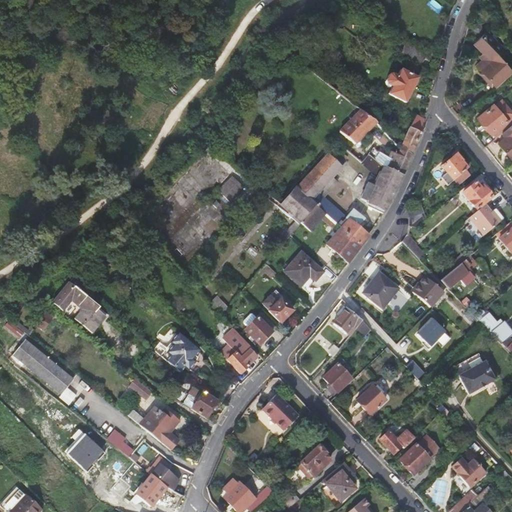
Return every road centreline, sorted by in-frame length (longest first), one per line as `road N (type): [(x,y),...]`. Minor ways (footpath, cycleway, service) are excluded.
road 1 (residential): [(436,107),(403,191),(337,289)]
road 2 (residential): [(276,360),(419,511)]
road 3 (residential): [(276,360),(226,421),(192,498)]
